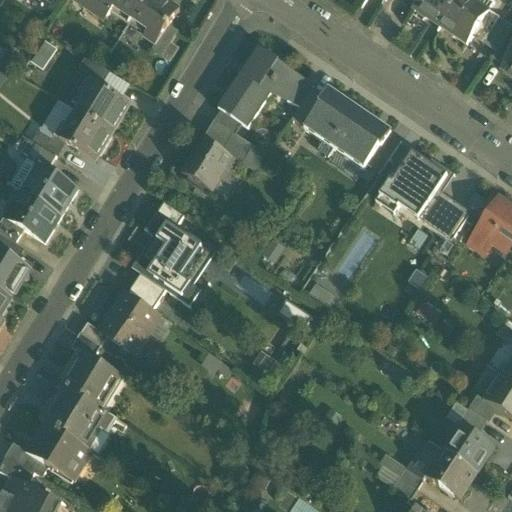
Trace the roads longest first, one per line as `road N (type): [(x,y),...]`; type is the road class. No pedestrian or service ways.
road 1 (residential): [(239,0),(0,390)]
road 2 (residential): [(511,167),(261,0)]
